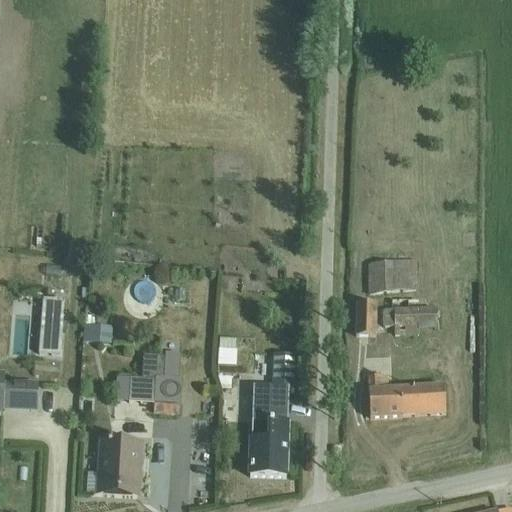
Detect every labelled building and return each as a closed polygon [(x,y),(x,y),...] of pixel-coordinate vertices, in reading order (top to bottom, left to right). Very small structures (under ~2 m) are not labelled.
[(392,266),(409,265),(409,256),(391,258),(392,266)] [(409,265),(392,266),(367,268),(368,299),(416,294),(416,264),(409,265)] [(40,292),(60,293),(61,283),(41,281),(40,292)] [(147,286),(129,293),(137,313),(155,305),(147,286)] [(42,302),(38,357),(60,359),(64,303),(42,302)] [(376,307),(355,307),(355,339),(376,339),(376,307)] [(394,313),(382,314),(382,330),(394,330),(394,339),(418,339),(418,333),(435,333),(434,311),(416,311),(394,312),(394,313)] [(84,328),(83,346),(109,348),(111,331),(84,328)] [(218,351),(218,367),(236,368),(237,352),(235,352),(235,341),(219,341),(218,351)] [(251,439),(250,439),(250,479),(286,481),(289,392),(293,392),(295,357),(273,356),(272,389),(253,388),(251,439)] [(116,380),(115,402),(129,402),(129,404),(153,406),(153,404),(180,406),(181,382),(177,382),(178,357),(165,357),(165,360),(142,358),(141,381),(116,380)] [(0,416),(2,417),(3,413),(37,415),(38,386),(4,384),(4,376),(0,375),(0,416)] [(388,378),(367,379),(370,421),(445,417),(444,387),(388,391),(388,378)] [(215,381),(216,395),(234,393),(233,379),(215,381)] [(154,406),(153,416),(177,417),(178,408),(154,406)] [(96,474),(95,496),(87,495),(87,497),(137,501),(140,445),(99,442),(96,474)] [(95,496),(96,474),(87,474),(85,494),(95,496)]
